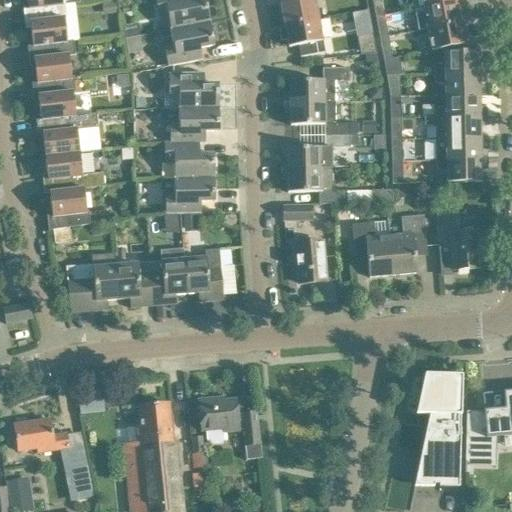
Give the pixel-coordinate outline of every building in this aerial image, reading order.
[(22,0),(23,10),(28,10),(63,6),(62,6),(61,0),(22,0)] [(168,16),(170,31),(210,24),(205,1),(191,3),(190,0),(155,0),(158,18),(168,16)] [(281,5),(284,27),(316,20),(312,0),(289,0),(290,3),(281,5)] [(372,0),(376,18),(384,17),(380,0),(372,0)] [(421,0),(423,9),(457,2),(456,0),(421,0)] [(423,9),(428,30),(461,23),(457,2),(423,9)] [(30,24),(32,47),(67,43),(64,20),(66,20),(65,6),(62,6),(63,6),(28,10),(23,10),(25,25),(30,24)] [(376,18),(379,39),(388,38),(384,17),(376,18)] [(316,20),(284,27),(285,29),(279,30),(281,41),(287,40),(288,48),(298,46),(300,58),(322,54),(316,20)] [(461,23),(428,30),(432,52),(465,45),(461,23)] [(210,24),(170,31),(173,46),(164,48),(168,68),(182,65),(202,61),(199,50),(214,47),(210,24)] [(357,38),(360,55),(365,55),(376,54),(372,35),(357,38)] [(388,38),(379,39),(384,61),(392,60),(388,38)] [(34,61),(36,84),(71,80),(68,57),(75,56),(74,42),(67,43),(32,47),(27,47),(29,62),(34,61)] [(434,68),(434,76),(485,75),(484,65),(478,65),(478,52),(444,53),(444,64),(434,68)] [(376,54),(365,55),(367,68),(377,67),(376,54)] [(383,62),(386,76),(399,76),(401,76),(398,60),(383,62)] [(284,95),(284,105),(335,103),(335,104),(347,104),(347,82),(348,82),(348,69),(342,70),(322,70),(322,82),(289,82),(290,95),(284,95)] [(178,95),(179,110),(219,109),(218,86),(204,86),(204,74),(184,74),(169,75),(169,95),(178,95)] [(445,86),(445,97),(479,96),(479,84),(485,84),(485,75),(434,76),(434,84),(445,86)] [(386,76),(388,91),(400,91),(399,76),(386,76)] [(38,98),(41,121),(75,117),(73,94),(75,94),(73,79),(71,80),(36,84),(31,84),(33,99),(38,98)] [(434,111),(435,117),(435,119),(485,118),(485,108),(479,108),(479,96),(445,97),(445,108),(434,111)] [(323,126),(323,137),(349,137),(349,136),(357,136),(357,125),(335,125),(335,104),(335,103),(284,105),(284,114),(290,114),(290,127),(323,126)] [(390,107),(390,120),(401,119),(400,107),(390,107)] [(170,125),(170,144),(170,145),(194,145),(199,145),(205,145),(205,133),(219,132),(219,109),(179,110),(179,125),(170,125)] [(42,135),(45,158),(79,154),(79,153),(90,152),(89,142),(98,141),(97,129),(98,129),(96,114),(75,117),(41,121),(36,121),(37,136),(42,135)] [(435,127),(435,140),(480,139),(480,127),(486,127),(485,118),(435,119),(435,117),(423,118),(424,127),(435,127)] [(390,120),(390,132),(401,132),(401,119),(390,120)] [(364,127),(364,137),(379,136),(379,126),(364,127)] [(357,136),(349,136),(349,137),(349,147),(357,147),(357,136)] [(281,162),(281,172),(332,171),(331,149),(350,149),(349,147),(349,137),(323,137),(323,149),(287,149),(287,162),(281,162)] [(435,140),(436,162),(486,161),(486,151),(480,151),(480,139),(435,140)] [(174,179),(174,180),(214,179),(214,155),(199,156),(199,145),(194,145),(170,145),(170,144),(164,145),(164,165),(162,167),(162,176),(165,179),(174,179)] [(391,150),(391,163),(402,163),(402,149),(391,150)] [(44,195),(49,195),(49,194),(84,190),(84,191),(105,188),(103,174),(82,177),(79,154),(45,158),(48,180),(43,181),(44,195)] [(486,161),(436,162),(436,170),(447,173),(447,184),(481,183),(480,171),(487,171),(486,161)] [(402,163),(391,163),(392,184),(403,185),(402,163)] [(332,171),(281,172),(281,181),(287,181),(287,194),(320,193),(320,205),(340,205),(347,205),(346,192),(332,193),(332,171)] [(214,179),(174,180),(174,203),(165,203),(165,216),(180,215),(184,215),(196,215),(200,215),(200,203),(214,203),(214,179)] [(49,194),(49,195),(52,217),(47,218),(48,232),(90,226),(88,213),(86,213),(84,191),(84,190),(49,194)] [(372,192),(372,204),(392,204),(391,192),(372,192)] [(283,208),(283,222),(313,222),(312,208),(283,208)] [(478,239),(477,232),(472,232),(471,220),(470,220),(464,215),(464,214),(436,216),(438,248),(450,247),(452,272),(480,270),(479,253),(493,252),(494,230),(493,230),(492,238),(478,239)] [(196,215),(184,215),(184,230),(196,230),(196,215)] [(403,235),(389,237),(393,277),(416,275),(414,253),(426,252),(425,233),(424,217),(402,219),(403,235)] [(393,277),(389,237),(388,237),(387,222),(375,223),(375,224),(351,226),(353,239),(355,259),(367,258),(368,279),(393,277)] [(297,263),(299,285),(325,283),(322,243),(293,245),(294,264),(297,263)] [(205,259),(183,261),(186,295),(198,295),(199,303),(209,302),(209,297),(223,296),(219,251),(204,252),(205,259)] [(118,301),(115,267),(114,255),(91,257),(92,269),(93,278),(67,280),(70,314),(84,313),(84,308),(96,307),(96,312),(107,311),(106,302),(118,301)] [(162,272),(150,273),(153,302),(165,301),(165,306),(176,305),(175,296),(186,295),(183,261),(161,263),(162,272)] [(138,265),(115,267),(118,301),(129,300),(130,309),(141,308),(140,303),(153,302),(150,273),(138,274),(138,265)] [(32,320),(29,305),(3,310),(6,325),(32,320)] [(414,488),(415,488),(433,488),(434,486),(439,486),(438,489),(459,489),(459,487),(460,430),(460,417),(461,373),(460,373),(460,377),(424,376),(416,416),(430,416),(427,428),(414,488)] [(483,411),(483,413),(466,412),(465,463),(491,463),(492,438),(511,436),(511,392),(503,393),(504,410),(483,411)] [(84,398),(78,399),(80,409),(86,407),(84,398)] [(262,460),(257,413),(237,416),(235,401),(223,402),(223,399),(198,402),(201,432),(205,432),(207,444),(227,442),(226,433),(243,431),(246,461),(262,460)] [(145,443),(138,444),(124,445),(126,465),(130,511),(181,511),(174,445),(173,445),(169,405),(139,407),(141,427),(136,427),(136,428),(144,428),(145,443)] [(13,428),(16,448),(17,452),(36,449),(37,454),(69,449),(67,436),(53,438),(51,422),(13,428)] [(192,439),(193,455),(203,454),(202,439),(192,439)] [(76,500),(92,497),(83,458),(67,461),(76,500)] [(10,487),(13,508),(28,505),(24,485),(10,487)] [(0,489),(0,511),(8,511),(7,489),(0,489)]
